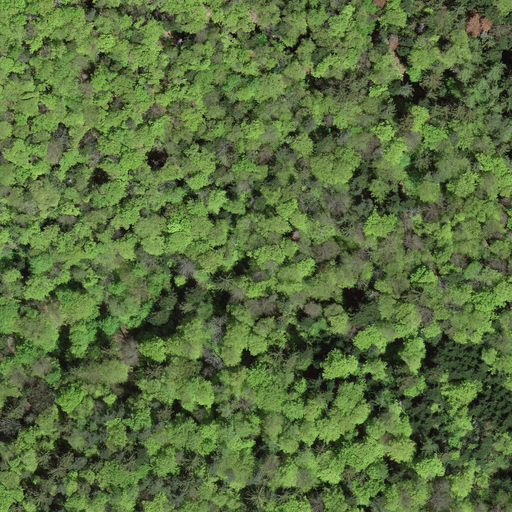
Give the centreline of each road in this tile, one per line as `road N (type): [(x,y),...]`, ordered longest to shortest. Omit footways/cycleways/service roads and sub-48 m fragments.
road 1 (track): [(0,101),(203,159),(339,164),(511,148)]
road 2 (track): [(511,472),(388,487),(253,488),(203,469),(169,441),(134,384),(117,323)]
